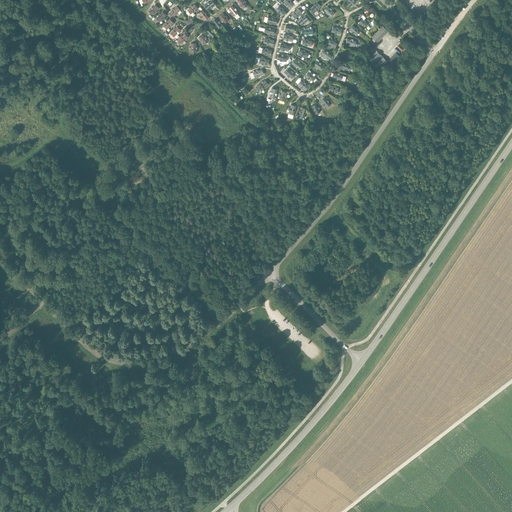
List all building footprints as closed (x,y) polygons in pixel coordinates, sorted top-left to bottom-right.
[(205,6),(208,10),(210,8),(211,9),(213,8),(212,7),(215,5),(212,0),(209,3),(208,2),(206,4),(207,4),(205,6)] [(240,4),(239,5),(241,7),(241,6),(243,9),(247,5),(246,3),(246,2),(245,1),(244,1),(243,0),(239,0),(238,1),(240,4)] [(345,5),(349,8),(352,5),(352,6),(354,4),(353,4),(355,1),(353,0),(349,0),(348,0),(347,1),(348,2),(345,5)] [(409,3),(415,11),(418,8),(413,0),(409,3)] [(315,5),(314,4),(313,6),(314,6),(311,9),(314,13),(317,10),(318,11),(319,9),(319,8),(321,6),(317,3),(315,5)] [(187,10),(190,14),(193,12),(194,13),(195,12),(195,11),(198,8),(195,4),(191,7),(191,6),(189,7),(190,8),(187,10)] [(149,11),(152,15),(155,12),(156,13),(157,11),(159,8),(155,5),(153,7),(152,6),(151,8),(149,11)] [(170,13),(174,17),(176,14),(177,15),(178,14),(177,13),(180,10),(177,6),(174,9),(173,9),(171,10),(172,11),(170,13)] [(228,9),(230,12),(230,13),(231,14),(232,14),(234,16),(238,13),(236,11),(237,10),(235,8),(234,9),(232,6),(228,9)] [(278,12),(277,12),(279,14),(279,13),(282,16),(286,12),(283,10),(284,9),(282,7),(281,8),(279,6),(275,10),(278,12)] [(324,10),(326,12),(325,13),(327,15),(328,14),(331,17),(334,13),(331,10),(332,9),(330,8),(330,9),(327,7),(324,10)] [(294,13),(291,15),(295,19),(297,17),(298,17),(300,16),(299,15),(302,12),(298,9),(295,11),(293,12),(294,13)] [(198,14),(200,16),(200,17),(201,18),(202,18),(204,21),(208,18),(206,15),(206,14),(205,12),(204,13),(202,10),(198,14)] [(156,19),(159,22),(162,19),(163,20),(165,18),(164,18),(166,16),(162,12),(160,14),(160,13),(158,15),(159,16),(156,19)] [(219,16),(221,19),(221,20),(222,22),(223,21),(225,23),(229,20),(227,18),(228,17),(226,15),(225,16),(223,13),(219,16)] [(298,22),(301,26),(304,24),(304,25),(306,23),(305,22),(309,20),(305,16),(302,19),(301,18),(300,19),(300,20),(298,22)] [(357,21),(360,24),(359,25),(361,26),(361,25),(364,28),(367,24),(365,22),(366,21),(364,19),(363,20),(361,17),(357,21)] [(163,26),(167,30),(170,27),(172,26),(171,25),(173,23),(170,19),(168,21),(167,21),(165,22),(166,23),(163,26)] [(214,25),(213,26),(215,27),(217,29),(221,26),(219,24),(220,23),(219,21),(218,22),(216,19),(211,22),(214,25)] [(353,25),(349,29),(352,32),(351,33),(353,35),(353,34),(356,36),(359,32),(357,30),(358,29),(356,28),(353,25)] [(173,30),(170,33),(174,37),(177,34),(178,35),(179,33),(179,32),(181,30),(177,26),(175,29),(174,28),(173,30)] [(386,26),(373,35),(380,45),(383,43),(393,36),(386,26)] [(208,34),(207,35),(208,37),(209,36),(211,38),(215,35),(213,32),(212,30),(211,31),(208,28),(205,32),(208,34)] [(180,37),(181,38),(178,40),(181,44),(184,41),(185,42),(187,40),(186,40),(188,37),(184,34),(182,36),(181,35),(180,37)] [(198,38),(201,41),(200,42),(202,43),(203,43),(205,45),(209,41),(206,39),(207,38),(205,37),(202,34),(198,38)] [(326,44),(329,46),(329,47),(331,47),(335,48),(337,44),(333,42),(334,41),(332,40),(331,41),(328,40),(326,44)] [(298,54),(301,55),(300,56),(302,57),(303,56),(306,58),(308,53),(305,51),(303,50),(303,51),(300,49),(298,54)] [(321,55),(323,56),(323,57),(325,59),(325,58),(328,60),(331,56),(328,53),(329,53),(327,51),(326,52),(324,50),(321,55)] [(377,51),(368,59),(379,70),(387,61),(377,51)] [(292,64),(295,66),(294,66),(296,68),(296,67),(300,69),(303,65),(299,63),(300,62),(298,61),(295,60),(292,64)] [(313,66),(316,67),(315,68),(317,69),(318,69),(321,71),(324,67),(321,64),(319,62),(319,63),(316,61),(313,66)] [(284,73),(288,76),(287,76),(289,78),(289,77),(292,79),(295,75),(293,73),(293,72),(292,71),(291,72),(288,69),(284,73)] [(305,76),(307,78),(307,79),(309,80),(309,79),(312,82),(316,78),(312,75),(313,74),(311,73),(311,74),(308,72),(305,76)] [(262,83),(261,82),(259,83),(260,84),(258,86),(261,90),(263,88),(264,89),(266,88),(265,87),(268,85),(265,80),(262,83)] [(298,85),(300,87),(300,88),(301,89),(302,88),(305,91),(309,87),(305,84),(306,84),(304,82),(304,83),(301,81),(298,85)] [(320,101),(323,104),(322,105),(323,106),(324,106),(326,108),(330,105),(328,102),(329,102),(328,100),(327,101),(324,98),(320,101)] [(311,106),(313,110),(312,110),(313,112),(314,112),(315,115),(320,112),(319,110),(320,109),(319,107),(318,108),(316,104),(311,106)]
